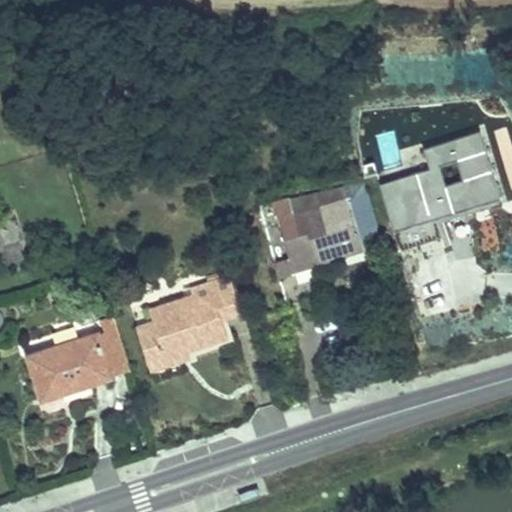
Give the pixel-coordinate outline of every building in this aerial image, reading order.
[(437,234),(432,217),(445,213),(500,196),(481,132),(426,149),(432,169),(381,184),(395,228),(400,226),(405,244),(437,234)] [(373,161),(363,164),(367,176),(378,173),(373,161)] [(377,242),(356,178),(270,208),(284,249),(287,259),(274,263),(280,279),(313,267),(312,264),(377,242)] [(149,309),(153,319),(164,353),(167,361),(232,340),(224,323),(249,316),(235,283),(223,287),(220,279),(191,288),(195,295),(149,309)] [(164,353),(153,319),(137,324),(149,357),(164,353)] [(130,369),(116,327),(28,357),(43,398),(130,369)]
